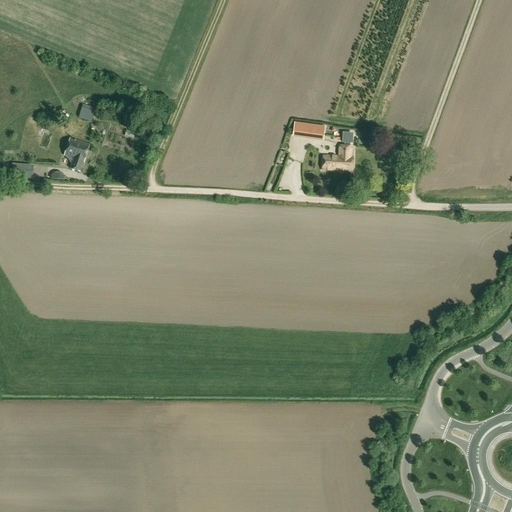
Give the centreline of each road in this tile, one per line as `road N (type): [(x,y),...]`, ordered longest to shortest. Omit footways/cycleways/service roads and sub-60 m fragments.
road 1 (unclassified): [(0,179),(511,207)]
road 2 (unclassified): [(511,325),(447,366),(422,419)]
